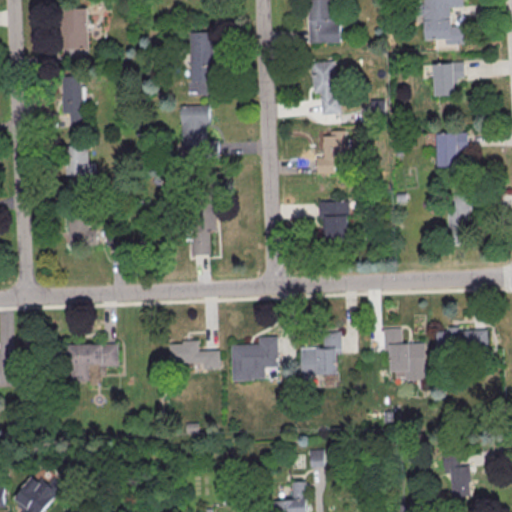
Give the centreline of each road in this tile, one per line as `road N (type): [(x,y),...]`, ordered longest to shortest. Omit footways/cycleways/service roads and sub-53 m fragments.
road 1 (residential): [(511,276),(0,299)]
road 2 (residential): [(27,299),(14,0)]
road 3 (residential): [(275,287),(261,0)]
